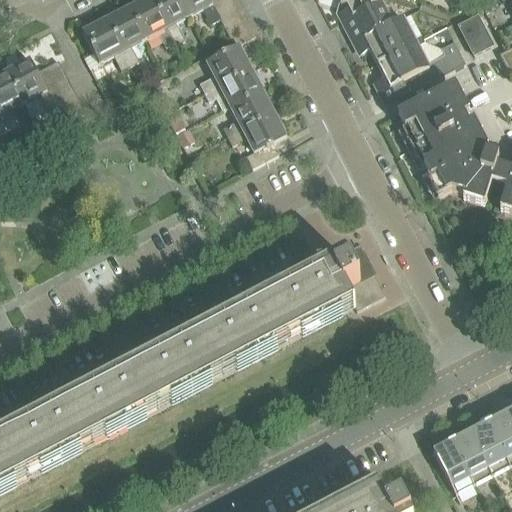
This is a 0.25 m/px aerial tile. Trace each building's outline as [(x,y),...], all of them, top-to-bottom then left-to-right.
[(153,0),(150,1),(175,48),(182,44),(176,30),(190,22),(178,0),(153,0)] [(178,0),(190,22),(205,15),(212,29),(221,24),(219,21),(214,11),(209,1),(208,0),(178,0)] [(209,0),(209,1),(214,11),(234,0),(209,0)] [(235,0),(234,0),(214,11),(219,21),(240,10),(235,0)] [(381,0),(342,0),(340,8),(347,11),(349,13),(338,19),(348,38),(370,27),(376,38),(393,29),(380,5),(381,0)] [(464,8),(465,3),(463,0),(453,0),(452,5),(454,9),(459,10),(464,8)] [(128,13),(145,45),(160,38),(167,52),(175,48),(150,1),(128,13)] [(219,21),(221,24),(225,31),(246,20),(240,10),(219,21)] [(106,25),(130,71),(139,66),(132,52),(145,45),(128,13),(106,25)] [(246,20),(225,31),(230,42),(251,30),(246,20)] [(474,60),(493,50),(478,22),(460,31),(474,60)] [(359,60),(363,58),(370,54),(377,68),(423,44),(422,42),(414,46),(402,23),(393,29),(376,38),(370,27),(348,38),(359,60)] [(130,71),(106,25),(83,37),(101,68),(115,61),(122,75),(130,71)] [(235,52),(239,50),(256,41),(251,30),(230,42),(235,52)] [(374,88),(379,98),(386,111),(466,70),(455,48),(443,54),(442,53),(426,47),(425,47),(423,44),(377,68),(385,82),(378,86),(374,88)] [(239,50),(235,52),(236,53),(208,67),(215,81),(200,90),(204,98),(251,73),(239,50)] [(511,52),(499,59),(510,78),(511,77),(511,52)] [(100,69),(94,58),(85,63),(91,74),(100,69)] [(186,70),(181,61),(172,66),(176,75),(186,70)] [(8,76),(25,108),(40,101),(47,115),(55,111),(54,108),(48,97),(43,87),(37,77),(31,64),(8,76)] [(59,66),(37,77),(43,87),(64,76),(59,66)] [(251,73),(204,98),(209,106),(217,102),(224,116),(231,113),(263,96),(251,73)] [(0,80),(0,114),(10,134),(19,130),(11,116),(25,108),(8,76),(0,80)] [(64,76),(43,87),(48,97),(69,86),(64,76)] [(69,86),(48,97),(54,108),(75,96),(69,86)] [(166,98),(163,91),(155,95),(159,102),(166,98)] [(493,184),(509,189),(501,215),(504,216),(504,217),(511,219),(511,178),(511,181),(496,176),(499,164),(494,163),(491,161),(491,162),(487,161),(485,156),(488,154),(475,128),(476,128),(470,116),(468,116),(455,91),(398,120),(405,133),(398,137),(418,174),(425,171),(430,182),(424,185),(434,205),(452,196),(465,200),(464,204),(467,205),(481,210),(481,209),(485,210),(493,184)] [(75,96),(54,108),(55,111),(59,118),(80,107),(75,96)] [(228,142),(274,118),(263,96),(231,113),(238,127),(224,134),(228,142)] [(80,107),(59,118),(64,128),(85,117),(80,107)] [(167,118),(173,130),(184,125),(178,113),(167,118)] [(0,136),(1,139),(10,134),(0,114),(0,136)] [(70,138),(91,127),(85,117),(64,128),(70,138)] [(274,118),(228,142),(232,151),(247,143),(255,158),(247,162),(252,174),(279,160),(273,148),(287,141),(274,118)] [(22,135),(19,130),(10,134),(13,140),(22,135)] [(197,144),(192,133),(181,139),(186,150),(197,144)] [(4,144),(13,140),(10,134),(1,139),(4,144)] [(332,270),(331,270),(317,272),(318,277),(282,296),(280,294),(274,300),(260,308),(252,309),(252,312),(217,330),(214,329),(209,334),(195,342),(187,343),(187,346),(151,364),(149,363),(144,368),(129,376),(122,377),(122,380),(86,399),(84,397),(78,403),(64,410),(56,411),(57,414),(21,433),(19,431),(13,437),(0,443),(0,497),(346,316),(353,313),(354,313),(355,312),(357,316),(385,301),(373,278),(372,279),(360,255),(347,262),(331,270),(332,270)] [(485,421),(511,471),(511,470),(511,429),(506,418),(495,424),(492,418),(490,419),(490,418),(485,421)] [(511,471),(485,421),(479,424),(480,425),(478,425),(481,431),(470,437),(493,481),(511,471)] [(493,481),(470,437),(459,443),(456,437),(454,438),(454,437),(448,440),(475,490),(493,481)] [(475,490),(448,440),(443,443),(444,443),(442,444),(445,450),(433,456),(456,500),(475,490)] [(406,511),(402,504),(387,511),(378,493),(376,494),(367,499),(341,511),(406,511)]
